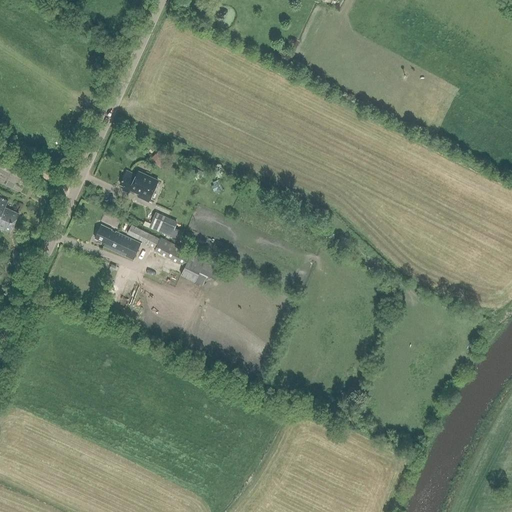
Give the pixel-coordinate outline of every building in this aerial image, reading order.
[(161,149),(153,157),(163,167),(171,159),(161,149)] [(137,176),(126,171),(120,184),(124,186),(123,190),(129,192),(130,190),(139,194),(138,197),(148,201),(158,181),(138,172),(137,176)] [(10,232),(18,214),(5,208),(8,201),(0,197),(0,229),(1,230),(2,228),(10,232)] [(167,218),(155,213),(150,223),(149,228),(161,233),(167,218)] [(133,260),(140,244),(101,225),(95,239),(105,243),(104,246),(133,260)] [(160,239),(131,225),(127,234),(155,248),(154,251),(160,254),(185,266),(180,275),(194,282),(200,285),(203,286),(209,274),(214,277),(219,266),(160,237),(160,239)]
